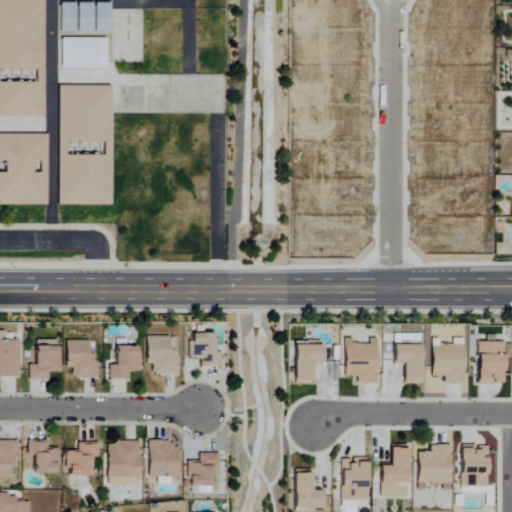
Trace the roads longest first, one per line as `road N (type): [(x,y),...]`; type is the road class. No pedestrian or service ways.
road 1 (tertiary): [(0,288),(511,286)]
road 2 (residential): [(389,287),(389,0)]
road 3 (residential): [(316,429),(344,416),(511,415)]
road 4 (residential): [(0,409),(196,410)]
